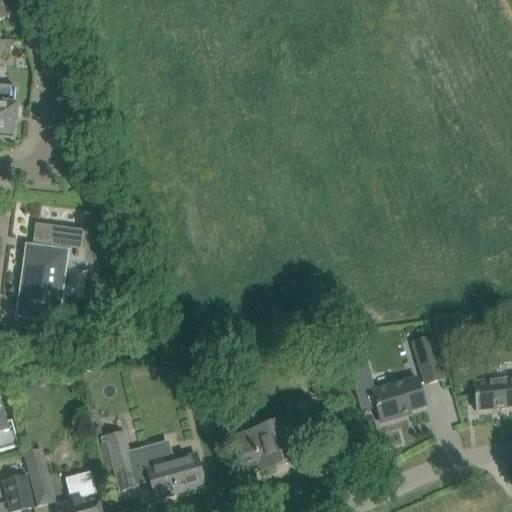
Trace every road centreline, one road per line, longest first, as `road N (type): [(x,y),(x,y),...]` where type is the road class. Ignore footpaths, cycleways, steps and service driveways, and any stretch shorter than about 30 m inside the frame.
road 1 (residential): [(0,173),(42,173),(58,151),(62,62),(46,0)]
road 2 (unclassified): [(335,511),(442,465),(511,449)]
